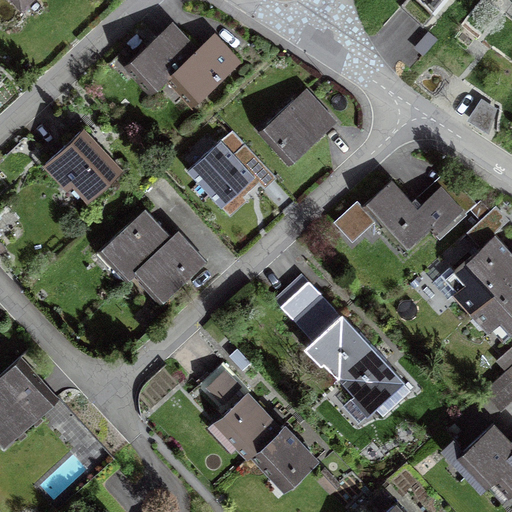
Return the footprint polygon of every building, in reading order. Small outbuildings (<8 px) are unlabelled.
[(407,0),(402,6),(424,26),(446,0),(407,0)] [(169,76),(197,49),(171,22),(124,67),(151,94),(169,76)] [(197,49),(169,76),(198,106),(243,62),(214,33),(197,49)] [(338,126),(308,91),(257,135),(287,170),(338,126)] [(121,176),(78,132),(43,166),(86,210),(121,176)] [(221,136),(187,168),(225,209),(259,179),(264,186),(276,176),(244,142),(234,151),(221,136)] [(417,207),(392,181),(362,211),(405,255),(431,229),(441,239),(465,216),(437,187),(417,207)] [(133,274),(170,237),(142,209),(100,251),(128,279),(133,274)] [(170,237),(133,274),(163,303),(204,262),(175,232),(170,237)] [(511,254),(511,255),(494,238),(454,277),(465,288),(452,301),(488,338),(498,328),(509,339),(511,336),(511,254)] [(300,325),(327,300),(302,274),(276,299),(300,325)] [(327,300),(300,325),(324,350),(318,356),(337,376),(370,345),(327,300)] [(370,345),(337,376),(373,413),(405,381),(370,345)] [(57,401),(15,361),(0,376),(0,447),(7,454),(57,401)] [(239,401),(246,395),(251,390),(224,361),(211,373),(239,401)] [(511,377),(506,370),(484,390),(502,410),(511,400),(511,377)] [(239,401),(211,373),(198,385),(226,414),(239,401)] [(251,455),(279,427),(246,395),(239,401),(226,414),(216,424),(250,457),(251,455)] [(511,438),(492,419),(459,453),(490,484),(498,476),(511,489),(511,438)] [(279,427),(251,455),(288,491),(319,459),(283,424),(279,427)]
